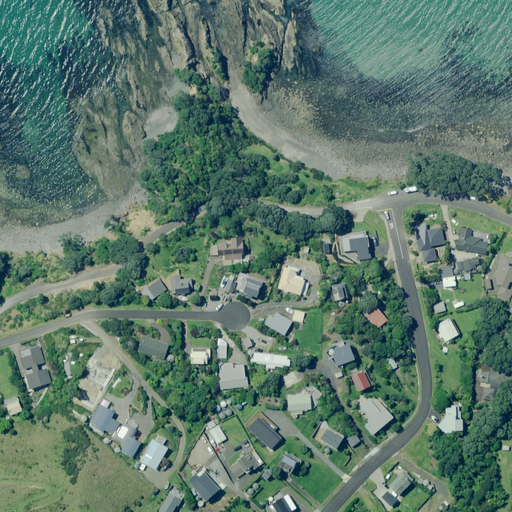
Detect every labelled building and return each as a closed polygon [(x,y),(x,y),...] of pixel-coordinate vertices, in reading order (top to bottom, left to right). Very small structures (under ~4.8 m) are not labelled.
[(471,230),(459,227),(457,240),(455,239),(453,248),(483,254),(484,248),(486,248),(487,243),(480,241),(480,238),(469,236),(471,230)] [(445,248),(443,233),(419,236),(422,262),(434,260),(432,250),(445,248)] [(369,256),(365,234),(342,239),(344,252),(355,250),(356,258),(369,256)] [(222,256),(222,265),(243,264),(242,243),(241,243),(241,238),(231,238),(231,243),(216,243),(217,256),(222,256)] [(494,271),(492,270),(490,275),(494,278),(492,282),(499,286),(495,295),(507,301),(511,290),(511,258),(501,254),(497,262),(498,263),(494,271)] [(470,272),(476,273),(476,272),(482,271),(480,265),(479,265),(477,259),(469,260),(469,259),(462,260),(462,262),(456,263),(457,270),(461,269),(461,270),(461,280),(469,280),(470,272)] [(287,292),(299,294),(299,293),(305,295),(308,284),(303,283),(304,278),(295,276),(297,270),(282,267),(277,289),(283,290),(283,292),(287,292)] [(451,276),(450,267),(440,268),(442,287),(455,286),(454,276),(451,276)] [(189,290),(193,290),(191,280),(189,281),(189,277),(179,279),(179,275),(167,276),(170,295),(172,294),(179,293),(179,296),(185,295),(185,293),(190,292),(189,290)] [(232,281),(234,277),(229,275),(228,279),(226,278),(225,281),(227,281),(224,290),(231,293),(236,282),(232,281)] [(166,289),(158,279),(141,291),(145,296),(149,302),(166,289)] [(260,287),(246,281),(241,291),(256,298),(260,287)] [(347,298),(345,283),(330,285),(332,300),(347,298)] [(454,308),(465,304),(463,300),(462,301),(460,298),(452,301),(454,308)] [(445,310),(443,302),(433,305),(435,313),(445,310)] [(387,320),(376,306),(365,315),(376,329),(387,320)] [(304,312),(294,310),(291,320),(302,322),(304,312)] [(291,321),(275,313),(273,318),(268,315),(264,324),(284,335),(291,321)] [(458,335),(449,318),(435,325),(440,333),(437,334),(442,343),(458,335)] [(167,345),(141,336),(137,351),(163,359),(167,345)] [(353,360),(347,344),(326,352),(327,356),(331,354),(335,366),(353,360)] [(227,345),(217,345),(216,358),(226,358),(227,345)] [(30,368),(32,372),(28,374),(28,372),(25,373),(26,375),(23,376),(27,390),(52,382),(48,368),(46,362),(44,362),(39,346),(16,353),(21,370),(30,368)] [(188,351),(188,361),(192,361),(192,363),(208,364),(208,359),(209,359),(210,349),(205,348),(205,352),(188,351)] [(250,358),(250,361),(256,362),(256,363),(266,364),(265,368),(274,369),(274,366),(283,367),(283,365),(289,366),(290,360),(287,360),(287,356),(253,352),(252,358),(250,358)] [(74,361),(63,363),(66,379),(77,376),(74,361)] [(231,366),(231,363),(218,364),(220,380),(218,380),(220,389),(249,386),(248,376),(245,376),(243,364),(231,366)] [(370,386),(362,370),(350,376),(357,392),(370,386)] [(298,380),(293,371),(282,377),(287,387),(298,380)] [(489,387),(482,386),(480,399),(491,400),(493,389),(506,380),(511,380),(511,371),(504,372),(486,380),(486,384),(489,385),(489,387)] [(310,409),(309,394),(286,396),(287,411),(290,410),(290,414),(302,414),(302,410),(310,409)] [(112,435),(119,423),(110,418),(114,413),(106,408),(109,402),(102,398),(89,421),(94,424),(93,427),(102,432),(103,430),(112,435)] [(379,413),(368,399),(359,407),(370,420),(363,426),(371,435),(392,417),(385,408),(379,413)] [(22,411),(18,401),(5,406),(9,416),(22,411)] [(461,430),(460,404),(446,404),(445,415),(436,425),(444,433),(450,433),(450,430),(461,430)] [(280,437),(258,417),(247,428),(269,449),(280,437)] [(123,422),(114,438),(124,444),(120,451),(131,458),(140,443),(131,437),(136,430),(123,422)] [(226,438),(218,425),(208,430),(216,444),(226,438)] [(341,438),(325,429),(319,440),(334,449),(341,438)] [(359,441),(353,433),(345,439),(351,447),(359,441)] [(167,448),(152,439),(139,461),(155,470),(167,448)] [(259,465),(248,452),(228,468),(236,478),(245,471),(247,473),(251,470),(254,467),(255,469),(259,465)] [(295,462),(282,455),(276,466),(290,473),(295,462)] [(398,496),(413,480),(403,471),(402,472),(397,467),(392,473),(396,477),(387,486),(398,496)] [(272,473),(267,468),(261,475),(266,480),(272,473)] [(218,489),(204,472),(190,484),(205,501),(218,489)] [(419,478),(416,483),(428,492),(431,487),(427,484),(427,483),(427,482),(427,481),(426,481),(425,480),(424,480),(424,481),(423,481),(419,478)] [(256,481),(251,486),(255,490),(260,485),(256,481)] [(254,491),(251,487),(246,492),(250,496),(254,491)] [(160,511),(172,511),(180,500),(173,496),(176,491),(170,488),(157,510),(160,511)] [(288,511),(295,508),(287,494),(268,506),(271,511),(288,511)]
